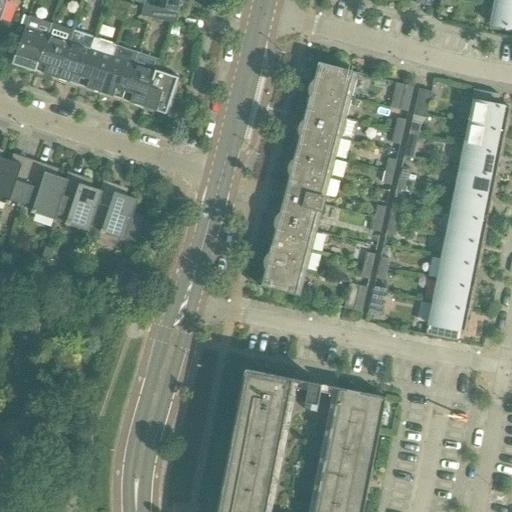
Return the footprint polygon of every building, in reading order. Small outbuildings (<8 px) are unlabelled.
[(113,9),(124,12),(126,3),(116,0),(113,9)] [(189,0),(149,0),(149,5),(152,7),(178,12),(186,14),(189,0)] [(126,3),(124,12),(134,16),(137,6),(126,3)] [(141,16),(149,18),(152,7),(149,5),(144,4),(141,16)] [(511,7),(494,4),(490,25),(511,29),(511,7)] [(152,7),(149,18),(171,23),(175,24),(178,12),(152,7)] [(13,64),(35,71),(51,24),(29,17),(26,26),(24,30),(16,56),(13,64)] [(56,81),(69,42),(73,31),(51,24),(35,71),(44,74),(48,76),(47,78),(56,81)] [(90,92),(99,95),(116,46),(94,38),(91,49),(78,86),(87,89),(91,90),(90,92)] [(70,83),(78,86),(91,49),(69,42),(56,81),(66,84),(66,82),(70,83)] [(122,100),(137,54),(138,53),(116,46),(99,95),(109,98),(110,96),(114,98),(114,97),(122,100)] [(130,103),(143,107),(155,71),(159,61),(137,54),(122,100),(130,103)] [(319,63),(313,84),(352,94),(358,73),(319,63)] [(155,71),(143,107),(157,112),(166,115),(168,107),(171,108),(175,96),(173,95),(178,78),(155,71)] [(390,108),(408,112),(413,87),(398,84),(396,83),(390,108)] [(313,84),(308,105),(347,115),(352,94),(313,84)] [(419,89),(413,115),(426,118),(432,92),(419,89)] [(475,90),(468,123),(505,131),(505,130),(507,127),(508,124),(507,120),(509,107),(497,105),(499,95),(475,90)] [(308,105),(302,126),(342,136),(347,115),(308,105)] [(397,119),(394,131),(403,133),(406,121),(397,119)] [(468,123),(464,146),(500,153),(501,152),(503,150),(504,146),(503,143),(505,131),(468,123)] [(411,124),(409,134),(418,137),(420,126),(411,124)] [(302,126),(297,146),(336,157),(342,136),(302,126)] [(403,133),(394,131),(392,143),(400,145),(403,133)] [(418,137),(409,134),(406,145),(416,147),(418,137)] [(297,146),(292,167),(331,178),(336,157),(297,146)] [(464,146),(459,168),(496,175),(496,174),(498,172),(499,169),(498,165),(500,153),(464,146)] [(17,207),(20,208),(35,163),(18,157),(16,163),(0,158),(0,157),(0,201),(5,204),(9,205),(10,202),(10,200),(18,203),(17,207)] [(388,159),(385,171),(394,173),(397,161),(388,159)] [(55,220),(57,216),(56,216),(68,180),(67,180),(51,175),(53,169),(35,163),(20,208),(24,210),(26,205),(34,208),(33,209),(31,213),(35,214),(55,220)] [(286,188),(290,189),(321,197),(325,198),(331,178),(292,167),(286,188)] [(401,168),(399,179),(408,181),(410,171),(401,168)] [(459,168),(455,190),(492,198),(492,197),(494,194),(495,191),(494,188),(496,175),(459,168)] [(394,173),(385,171),(382,183),(391,185),(394,173)] [(89,232),(90,229),(92,224),(91,224),(102,192),(101,191),(85,186),(87,180),(69,174),(67,180),(68,180),(56,216),(57,216),(55,220),(58,221),(60,217),(68,219),(67,221),(66,224),(69,225),(89,232)] [(408,181),(399,179),(396,189),(406,191),(408,181)] [(92,224),(90,229),(93,230),(95,225),(103,228),(102,229),(101,233),(104,234),(124,240),(125,238),(135,241),(142,218),(133,215),(138,200),(121,195),(122,189),(104,183),(101,191),(102,192),(91,224),(92,224)] [(290,189),(287,202),(317,210),(321,197),(290,189)] [(455,190),(450,213),(487,220),(487,219),(490,217),(490,213),(489,210),(492,198),(455,190)] [(283,201),(277,223),(317,233),(322,212),(317,210),(287,202),(283,201)] [(377,206),(374,218),(383,220),(386,208),(377,206)] [(391,213),(388,223),(398,225),(400,215),(391,213)] [(450,213),(446,235),(483,242),(485,239),(486,236),(485,232),(487,220),(450,213)] [(383,220),(374,218),(372,230),(380,232),(383,220)] [(277,223),(272,244),(311,254),(317,233),(277,223)] [(398,225),(388,223),(386,234),(395,236),(398,225)] [(446,235),(441,258),(478,265),(478,264),(481,261),(481,258),(480,255),(483,242),(446,235)] [(272,244),(266,266),(305,276),(311,254),(272,244)] [(49,264),(53,251),(46,248),(41,262),(49,264)] [(366,253),(363,265),(372,267),(375,255),(366,253)] [(381,257),(378,268),(388,270),(390,259),(381,257)] [(441,258),(437,280),(474,287),(474,286),(476,284),(477,280),(476,277),(478,265),(441,258)] [(372,267),(363,265),(361,277),(369,279),(372,267)] [(305,276),(266,266),(261,287),(300,297),(305,276)] [(388,270),(378,268),(376,278),(385,280),(388,270)] [(437,280),(432,302),(469,309),(472,306),(472,303),(471,299),(474,287),(437,280)] [(350,284),(344,308),(362,312),(367,288),(350,284)] [(368,313),(380,316),(386,290),(374,287),(368,313)] [(469,309),(432,302),(426,335),(458,341),(459,340),(457,340),(459,331),(465,332),(465,331),(467,328),(468,325),(467,322),(469,309)] [(24,331),(36,336),(42,320),(29,316),(24,331)] [(266,511),(293,379),(292,379),(245,370),(217,511),(266,511)] [(322,385),(309,383),(306,403),(305,410),(316,412),(317,405),(318,405),(322,385)] [(339,389),(339,390),(314,511),(363,511),(386,398),(339,389)] [(15,458),(13,463),(20,466),(28,445),(17,441),(11,456),(15,458)]
